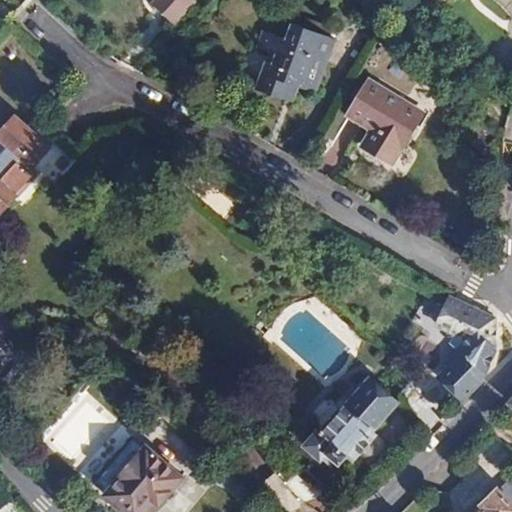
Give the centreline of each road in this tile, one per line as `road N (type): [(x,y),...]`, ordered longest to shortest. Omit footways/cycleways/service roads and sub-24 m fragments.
road 1 (residential): [(508,297),(106,82),(34,18)]
road 2 (residential): [(511,371),(376,511)]
